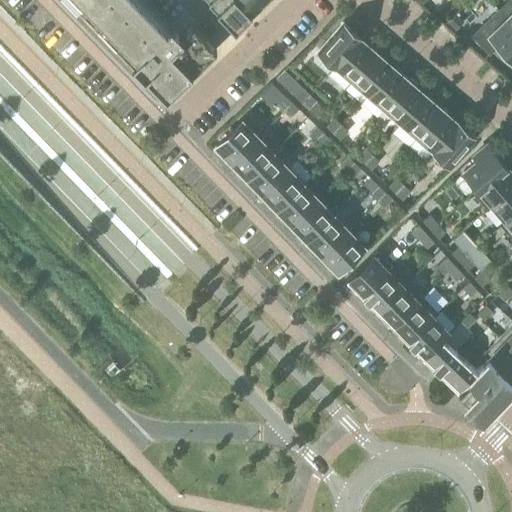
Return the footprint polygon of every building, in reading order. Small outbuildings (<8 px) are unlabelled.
[(72,0),(166,97),(216,49),(193,25),(182,36),(171,25),(166,30),(136,0),(72,0)] [(237,0),(205,0),(235,30),(251,15),(237,0)] [(237,0),(251,15),(266,0),(237,0)] [(511,0),(507,0),(499,9),(511,22),(511,0)] [(489,53),(499,44),(511,56),(511,22),(499,9),(472,35),(489,53)] [(463,21),(456,13),(448,22),(455,29),(463,21)] [(336,64),(359,37),(342,23),(319,50),(336,64)] [(359,37),(336,64),(352,78),(376,52),(359,37)] [(352,78),(344,87),(360,101),(368,92),(369,93),(392,66),(376,52),(352,78)] [(392,66),(369,93),(385,107),(408,80),(392,66)] [(401,121),(425,94),(408,80),(385,107),(401,121)] [(310,94),(304,88),(296,96),(302,103),(310,94)] [(310,94),(302,103),(308,109),(317,100),(310,94)] [(425,94),(401,121),(418,135),(441,108),(425,94)] [(284,111),(292,102),(286,96),(277,104),(284,111)] [(299,108),(292,102),(284,111),(290,117),(299,108)] [(434,149),(457,122),(441,108),(418,135),(434,149)] [(342,124),(335,118),(327,126),(333,133),(342,124)] [(232,161),(258,136),(242,120),(216,145),(232,161)] [(457,122),(434,149),(451,164),(475,137),(457,122)] [(342,124),(333,133),(340,139),(348,130),(342,124)] [(315,140),(324,132),(317,125),(309,134),(315,140)] [(330,138),(324,132),(315,140),(322,147),(330,138)] [(258,136),(232,161),(247,176),(273,152),(258,136)] [(284,147),(281,143),(273,152),(275,155),(284,147)] [(478,188),(505,164),(487,143),(474,155),(477,159),(463,171),(478,188)] [(373,154),(366,148),(358,156),(364,163),(373,154)] [(262,192),(288,167),(275,155),(273,152),(247,176),(262,192)] [(373,154),(364,163),(371,169),(379,160),(373,154)] [(346,170),(355,162),(348,156),(340,164),(346,170)] [(361,168),(355,162),(346,170),(353,177),(361,168)] [(479,189),(473,194),(488,210),(493,206),(492,204),(511,187),(511,172),(505,164),(478,188),(479,189)] [(288,167),(262,192),(277,207),(303,183),(288,167)] [(404,184),(397,178),(389,186),(396,193),(404,184)] [(292,223),(318,198),(303,183),(277,207),(292,223)] [(404,184),(396,193),(402,199),(410,190),(404,184)] [(378,200),(386,192),(379,185),(371,194),(378,200)] [(511,187),(492,204),(493,206),(506,221),(511,215),(511,187)] [(392,198),(386,192),(378,200),(384,206),(392,198)] [(318,198),(292,223),(307,239),(333,214),(318,198)] [(322,254),(348,229),(333,214),(307,239),(322,254)] [(431,229),(437,223),(429,214),(423,220),(431,229)] [(507,222),(502,227),(511,238),(511,215),(506,221),(507,222)] [(437,223),(431,229),(439,238),(445,232),(437,223)] [(419,239),(426,233),(418,224),(411,230),(419,239)] [(348,229),(322,254),(338,270),(363,245),(348,229)] [(434,242),(426,233),(419,239),(427,248),(434,242)] [(466,255),(458,246),(452,252),(460,261),(466,255)] [(346,279),(362,295),(393,265),(377,249),(346,279)] [(468,270),(474,264),(466,255),(460,261),(468,270)] [(448,271),(455,265),(447,256),(440,262),(448,271)] [(393,265),(362,295),(377,310),(408,281),(393,265)] [(463,274),(455,265),(448,271),(456,280),(463,274)] [(474,277),(482,286),(489,280),(481,271),(474,277)] [(392,326),(423,296),(408,281),(377,310),(392,326)] [(463,287),(471,296),(477,290),(469,281),(463,287)] [(511,293),(511,289),(508,285),(499,293),(505,300),(511,293)] [(407,341),(438,311),(423,296),(392,326),(407,341)] [(484,319),(492,311),(486,304),(478,313),(484,319)] [(423,357),(448,332),(434,317),(439,312),(438,311),(407,341),(423,357)] [(467,327),(476,318),(469,312),(461,320),(467,327)] [(511,322),(498,337),(511,349),(511,322)] [(448,332),(423,357),(484,414),(511,384),(511,379),(483,352),(483,353),(488,358),(477,370),(443,338),(449,333),(448,332)] [(483,352),(511,379),(511,349),(498,337),(483,352)] [(0,511),(156,511),(110,464),(101,472),(0,368),(0,511)]
